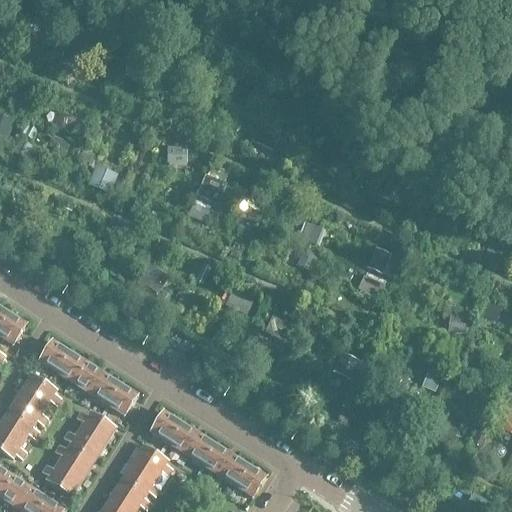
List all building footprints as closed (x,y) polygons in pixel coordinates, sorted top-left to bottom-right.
[(30,28),(3,17),(0,24),(0,37),(23,47),(30,28)] [(163,88),(132,75),(123,96),(154,110),(163,88)] [(82,118),(57,108),(49,128),(74,138),(82,118)] [(17,123),(0,116),(0,139),(9,143),(17,123)] [(279,135),(250,124),(242,145),(271,156),(279,135)] [(95,134),(86,154),(115,167),(124,148),(95,134)] [(72,143),(54,136),(48,152),(66,159),(72,143)] [(39,147),(20,140),(14,155),(32,162),(39,147)] [(334,156),(309,146),(301,166),(326,176),(334,156)] [(190,147),(163,147),(163,169),(191,168),(190,147)] [(119,176),(94,166),(86,186),(111,196),(119,176)] [(418,187),(384,173),(376,191),(410,205),(418,187)] [(223,189),(198,178),(190,196),(215,207),(223,189)] [(266,207),(241,197),(233,217),(258,227),(266,207)] [(210,211),(191,203),(185,219),(204,226),(210,211)] [(330,232),(305,221),(297,241),(322,251),(330,232)] [(511,235),(482,225),(474,246),(504,257),(511,235)] [(70,228),(59,249),(83,261),(93,240),(70,228)] [(244,243),(226,236),(220,252),(238,259),(244,243)] [(314,256),(286,246),(278,269),(306,279),(314,256)] [(389,257),(366,249),(358,270),(382,278),(389,257)] [(147,263),(137,279),(159,292),(168,276),(147,263)] [(386,286),(361,276),(353,296),(378,306),(386,286)] [(251,296),(220,286),(213,307),(244,317),(251,296)] [(504,311),(486,303),(480,319),(498,326),(504,311)] [(0,329),(8,317),(0,311),(0,329)] [(289,322),(264,312),(256,332),(281,342),(289,322)] [(468,318),(448,316),(446,333),(466,335),(468,318)] [(0,340),(12,348),(25,328),(8,317),(0,329),(0,340)] [(317,344),(294,331),(283,351),(306,363),(317,344)] [(511,342),(502,340),(496,358),(511,363),(511,342)] [(56,376),(69,356),(52,345),(39,365),(56,376)] [(365,362),(339,351),(331,371),(357,381),(365,362)] [(73,387),(86,367),(69,356),(56,376),(73,387)] [(417,377),(390,366),(381,387),(408,398),(417,377)] [(90,397),(103,377),(86,367),(73,387),(90,397)] [(107,408),(120,388),(103,377),(90,397),(107,408)] [(54,398),(56,395),(31,379),(22,392),(32,399),(28,405),(43,415),(49,405),(56,409),(60,402),(54,398)] [(124,419),(136,399),(120,388),(107,408),(124,419)] [(43,415),(28,405),(32,399),(22,392),(9,412),(34,429),(36,425),(43,429),(48,423),(41,418),(43,415)] [(34,443),(39,436),(32,432),(34,429),(9,412),(0,426),(0,454),(13,462),(15,459),(22,463),(26,456),(19,452),(28,439),(34,443)] [(511,412),(502,432),(511,436),(511,412)] [(103,452),(115,432),(90,416),(88,419),(81,415),(77,422),(83,426),(77,436),(103,452)] [(167,447),(180,427),(163,416),(150,436),(167,447)] [(184,458),(197,437),(180,427),(167,447),(184,458)] [(496,444),(470,430),(460,448),(486,462),(496,444)] [(103,452),(77,436),(75,440),(68,435),(64,442),(70,447),(68,450),(93,466),(103,452)] [(201,468),(214,448),(197,437),(184,458),(201,468)] [(218,479),(231,459),(214,448),(201,468),(218,479)] [(81,486),(93,466),(68,450),(66,453),(59,449),(55,456),(62,460),(60,463),(74,473),(70,479),(81,486)] [(167,480),(172,473),(165,469),(167,466),(142,450),(120,483),(146,499),(148,496),(154,500),(159,493),(152,489),(161,476),(167,480)] [(235,490),(248,470),(231,459),(218,479),(235,490)] [(81,486),(70,479),(74,473),(60,463),(53,473),(46,469),(42,476),(49,480),(47,484),(72,500),(81,486)] [(252,501),(265,480),(248,470),(235,490),(252,501)] [(0,500),(12,481),(0,473),(0,500)] [(0,501),(16,511),(29,492),(12,481),(0,500),(0,501)] [(142,511),(147,511),(150,507),(144,503),(146,499),(120,483),(108,503),(102,511),(137,511),(139,510),(142,511)] [(40,511),(46,503),(29,492),(16,511),(40,511)] [(501,511),(474,499),(468,511),(501,511)] [(60,511),(46,503),(40,511),(60,511)]
